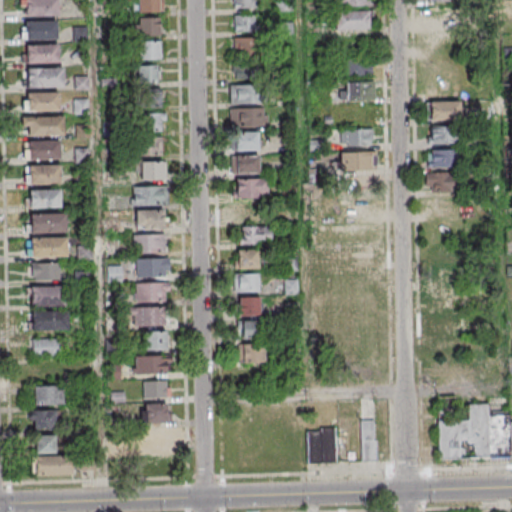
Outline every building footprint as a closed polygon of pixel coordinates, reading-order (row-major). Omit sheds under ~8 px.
[(57,0),(26,0),(26,18),(58,17),(57,0)] [(159,0),(136,0),(136,11),(160,11),(159,0)] [(255,0),(230,0),(231,9),(256,9),(255,0)] [(449,8),(427,8),(427,24),(449,24),(449,8)] [(368,12),(334,12),(334,30),(368,30),(368,12)] [(257,31),(257,15),(232,15),(232,31),(257,31)] [(158,17),(138,17),(138,36),(158,36),(158,17)] [(57,22),(26,24),(26,42),(58,41),(57,22)] [(257,38),(231,38),(231,55),(257,55),(257,38)] [(160,40),(139,40),(139,59),(160,59),(160,40)] [(59,47),(27,48),(28,66),(59,65),(59,47)] [(371,58),(345,58),(345,75),(371,75),(371,58)] [(232,77),(257,77),(257,62),(232,62),(232,77)] [(158,65),(134,65),(134,82),(158,82),(158,65)] [(63,70),(28,72),(28,91),(63,90),(63,70)] [(375,100),(375,82),(341,82),(341,100),(375,100)] [(229,103),(260,103),(260,84),(229,84),(229,103)] [(160,90),(138,90),(138,106),(160,106),(160,90)] [(58,95),(27,96),(28,115),(59,113),(58,95)] [(87,99),(73,99),(73,115),(87,115),(87,99)] [(429,101),(429,120),(460,120),(460,101),(429,101)] [(229,108),(229,126),(265,126),(265,108),(229,108)] [(163,113),(144,113),(144,131),(163,131),(163,113)] [(63,119),(28,120),(29,139),(64,138),(63,119)] [(87,126),(76,126),(76,137),(87,137),(87,126)] [(427,126),(427,144),(456,144),(456,126),(427,126)] [(372,146),(372,128),(339,128),(339,146),(372,146)] [(259,133),(232,133),(232,151),(259,151),(259,133)] [(139,139),(139,155),(161,155),(161,139),(139,139)] [(60,143),(28,145),(29,163),(60,162),(60,143)] [(86,149),(75,149),(75,162),(86,162),(86,149)] [(426,150),(426,167),(460,167),(460,150),(426,150)] [(353,151),(353,170),(375,170),(375,151),(353,151)] [(259,174),(259,157),(231,157),(231,174),(259,174)] [(163,162),(139,162),(139,179),(163,179),(163,162)] [(60,168),(29,169),(30,187),(61,186),(60,168)] [(424,192),(461,192),(461,173),(424,173),(424,192)] [(267,180),(232,180),(232,199),(267,199),(267,180)] [(131,187),(131,205),(167,205),(167,187),(131,187)] [(60,192),(29,193),(30,212),(61,210),(60,192)] [(256,205),(236,205),(235,222),(256,222),(256,205)] [(134,230),(165,230),(165,211),(134,211),(134,230)] [(66,216),(31,217),(31,236),(66,235),(66,216)] [(270,227),(237,227),(237,246),(270,246),(270,227)] [(132,235),(132,254),(165,254),(165,235),(132,235)] [(66,240),(31,241),(32,260),(67,259),(66,240)] [(235,270),(257,270),(257,252),(235,252),(235,270)] [(295,258),(284,258),(284,271),(295,270),(295,258)] [(135,259),(135,278),(169,278),(169,259),(135,259)] [(59,262),(29,262),(29,280),(59,280),(59,262)] [(258,275),(234,275),(234,293),(258,293),(258,275)] [(284,295),(297,295),(297,280),(284,280),(284,295)] [(135,304),(168,304),(168,284),(135,284),(135,304)] [(65,289),(30,291),(31,310),(66,309),(65,289)] [(259,316),(259,298),(237,298),(237,316),(259,316)] [(133,309),(133,327),(166,327),(166,309),(133,309)] [(67,313),(32,314),(32,334),(68,333),(67,313)] [(463,332),(463,314),(434,314),(434,332),(463,332)] [(262,338),(262,322),(237,322),(237,338),(262,338)] [(142,332),(142,351),(166,351),(166,332),(142,332)] [(60,341),(31,342),(32,360),(61,359),(60,341)] [(264,362),(264,345),(237,345),(237,362),(264,362)] [(169,357),(133,357),(133,374),(169,374),(169,357)] [(142,398),(168,398),(168,381),(142,381),(142,398)] [(62,405),(62,386),(29,386),(29,405),(62,405)] [(511,421),(508,421),(508,413),(488,413),(488,403),(467,404),(468,420),(437,421),(438,458),(511,456),(511,421)] [(142,422),(167,422),(167,404),(142,404),(142,422)] [(55,410),(29,410),(29,429),(55,429),(55,410)] [(362,461),(376,461),(375,419),(361,420),(362,461)] [(166,428),(142,428),(142,445),(166,445),(166,428)] [(335,463),(335,428),(306,428),(306,463),(335,463)] [(56,453),(56,435),(33,435),(33,453),(56,453)] [(32,456),(32,475),(72,475),(72,456),(32,456)]
